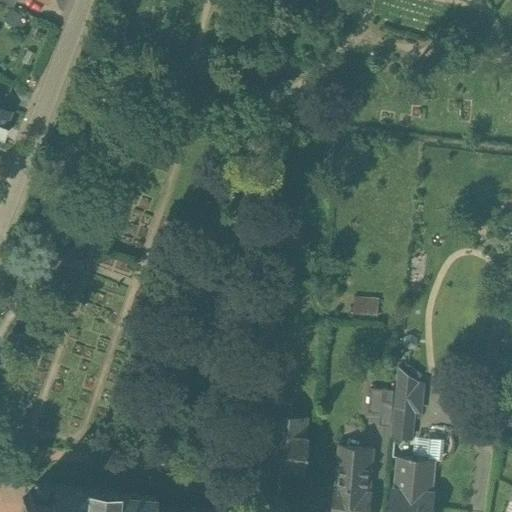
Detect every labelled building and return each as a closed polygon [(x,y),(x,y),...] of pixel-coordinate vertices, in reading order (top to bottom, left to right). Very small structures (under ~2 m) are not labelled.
[(0,137),(3,138),(7,126),(4,124),(9,110),(0,106),(0,137)] [(379,298),(353,296),(352,313),(378,315),(379,298)] [(394,390),(370,388),(368,411),(380,413),(379,424),(391,425),(394,390)] [(291,402),(271,400),(270,413),(290,415),(291,402)] [(414,409),(395,406),(392,436),(411,438),(414,409)] [(260,409),(247,407),(245,422),(245,428),(257,429),(260,409)] [(290,415),(270,413),(268,431),(265,430),(261,466),(302,470),(306,434),(303,434),(305,416),(290,415)] [(241,422),(226,420),(223,442),(239,444),(241,428),(241,422)] [(441,439),(430,438),(429,441),(418,439),(417,457),(436,459),(439,459),(441,439)] [(372,448),(339,446),(335,487),(368,490),(372,448)] [(417,457),(398,456),(395,488),(433,492),(436,459),(417,457)] [(156,495),(129,493),(129,494),(117,493),(117,491),(91,488),(88,487),(88,488),(85,488),(85,489),(59,486),(58,486),(56,486),(56,483),(54,483),(54,485),(38,484),(39,482),(37,482),(36,484),(34,484),(34,486),(36,486),(35,498),(31,498),(32,493),(29,493),(28,498),(27,497),(27,499),(22,498),(22,501),(26,502),(25,511),(212,511),(213,511),(214,508),(212,507),(210,510),(194,509),(195,505),(192,505),(192,509),(175,507),(176,503),(173,503),(172,507),(157,505),(157,503),(155,503),(156,495)] [(335,487),(331,487),(329,511),(370,511),(373,490),(368,490),(335,487)] [(395,488),(393,488),(391,511),(432,511),(434,492),(433,492),(395,488)]
